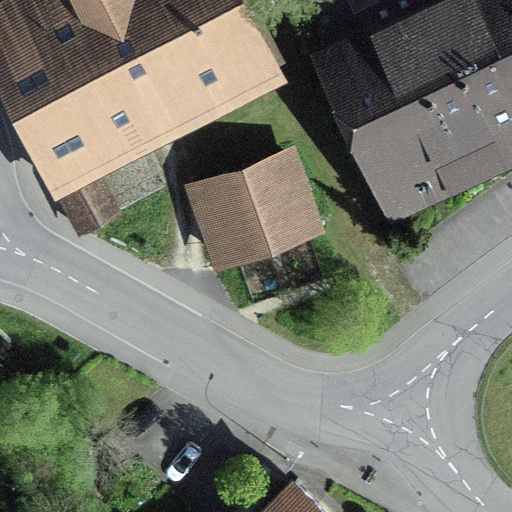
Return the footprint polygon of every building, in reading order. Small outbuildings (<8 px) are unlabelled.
[(268,80),(273,78),(231,0),(0,0),(0,78),(44,166),(174,100),(176,103),(259,61),(268,80)] [(373,173),(511,111),(511,0),(312,0),(321,56),(373,173)] [(222,264),(308,233),(280,154),(194,184),(222,264)] [(53,187),(83,240),(90,253),(113,240),(76,174),(53,187)] [(319,511),(290,484),(264,511),(319,511)]
